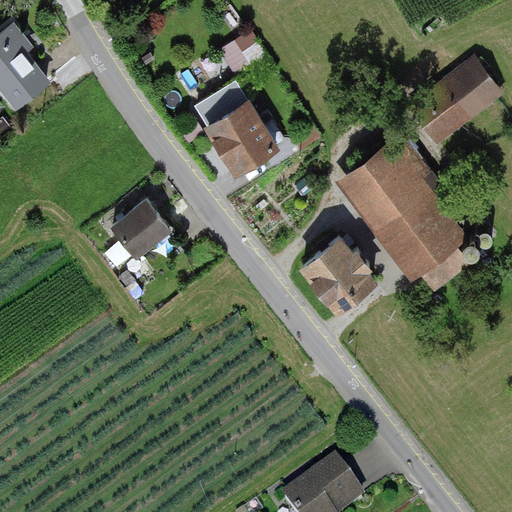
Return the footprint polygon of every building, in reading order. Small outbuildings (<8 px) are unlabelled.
[(29,44),(12,22),(0,30),(0,97),(10,111),(47,83),(22,50),(29,44)] [(259,27),(205,53),(218,79),(271,52),(259,27)] [(501,95),(473,59),(412,106),(440,142),(501,95)] [(269,147),(231,82),(196,103),(234,167),(269,147)] [(469,232),(394,134),(336,178),(410,276),(469,232)] [(169,226),(145,194),(108,222),(132,254),(169,226)] [(368,282),(334,231),(297,256),(331,307),(368,282)] [(345,511),(360,501),(330,460),(281,496),(292,511),(345,511)]
